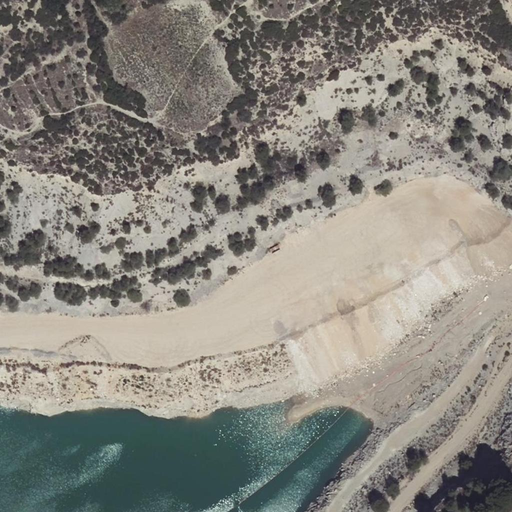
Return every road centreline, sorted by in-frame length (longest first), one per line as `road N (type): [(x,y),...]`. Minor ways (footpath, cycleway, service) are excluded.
road 1 (track): [(511,287),(500,273),(457,255),(418,260),(257,321),(180,323)]
road 2 (track): [(399,511),(511,369)]
road 3 (track): [(0,337),(180,323)]
